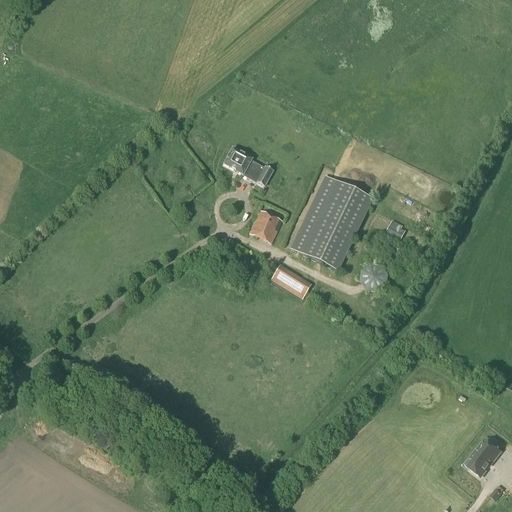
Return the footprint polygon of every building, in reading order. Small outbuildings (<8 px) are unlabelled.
[(263,170),(250,163),(251,161),(232,151),(223,166),(242,177),(243,175),(256,182),(255,184),(264,189),(273,173),(264,168),(263,170)] [(337,273),(371,201),(325,179),(290,251),(337,273)] [(271,246),(281,224),(260,214),(249,235),(271,246)] [(402,227),(392,222),(385,236),(395,241),(400,231),(402,227)] [(277,285),(285,272),(279,268),(271,281),(277,285)] [(301,301),(310,287),(304,283),(295,297),(301,301)] [(501,454),(486,442),(477,453),(475,452),(468,460),(474,464),(468,471),(478,479),(492,461),(494,462),(501,454)] [(494,492),(489,498),(495,503),(501,496),(495,491),(494,492)]
